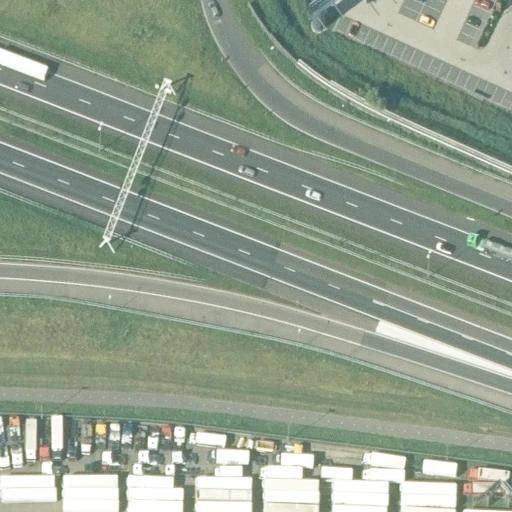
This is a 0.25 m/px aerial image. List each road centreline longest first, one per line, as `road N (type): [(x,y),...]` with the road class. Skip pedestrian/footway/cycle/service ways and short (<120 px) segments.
road 1 (motorway): [(0,158),(511,355)]
road 2 (motorway): [(511,264),(0,68)]
road 3 (motorway): [(0,277),(195,293),(511,390)]
road 4 (motorway): [(511,213),(284,113),(244,69),(211,0)]
